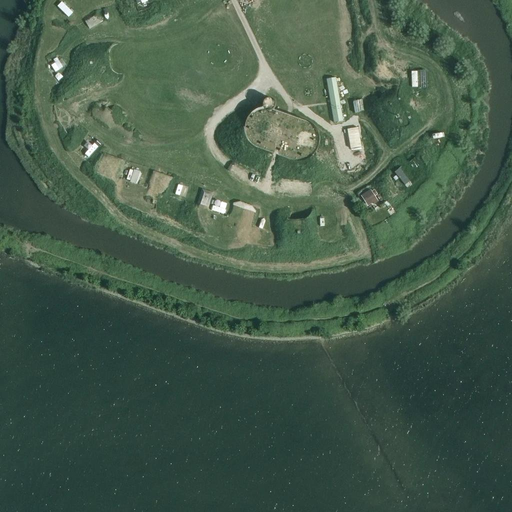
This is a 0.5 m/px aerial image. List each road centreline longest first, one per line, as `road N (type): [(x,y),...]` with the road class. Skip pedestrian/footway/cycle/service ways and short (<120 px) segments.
road 1 (track): [(208,133),(212,156),(242,185),(332,196),(369,178),(435,120),(435,89)]
road 2 (track): [(233,0),(290,106)]
